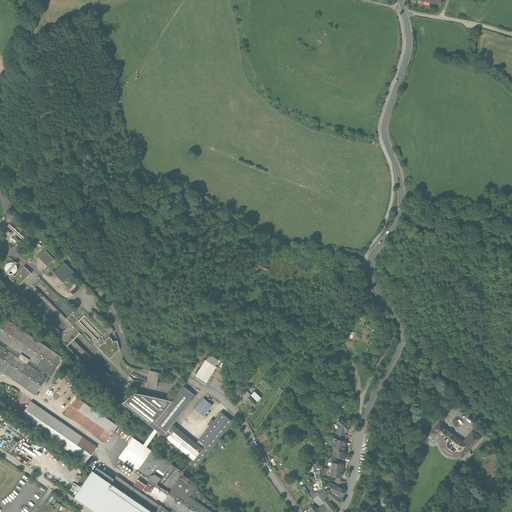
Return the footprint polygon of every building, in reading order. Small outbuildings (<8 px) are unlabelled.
[(45,251),(38,258),(47,267),(54,260),(45,251)] [(11,263),(9,263),(7,264),(6,265),(5,267),(5,269),(5,271),(6,272),(8,274),(9,275),(11,275),(13,274),(15,273),(16,271),(17,269),(17,267),(16,266),(15,264),(13,263),(11,263)] [(64,263),(53,273),(63,283),(74,273),(64,263)] [(31,273),(24,266),(14,276),(12,275),(9,278),(18,287),(31,273)] [(61,357),(3,318),(0,322),(0,371),(36,395),(61,357)] [(98,348),(109,359),(119,350),(117,341),(112,342),(112,340),(109,337),(98,348)] [(205,360),(196,375),(207,381),(220,361),(210,354),(206,360),(205,360)] [(150,371),(145,387),(155,389),(159,373),(150,371)] [(134,393),(122,403),(151,427),(174,445),(173,447),(177,451),(179,449),(193,461),(190,465),(195,469),(232,422),(220,412),(213,422),(211,420),(207,425),(209,426),(195,444),(187,437),(188,437),(186,436),(172,425),(195,396),(183,386),(171,401),(134,393)] [(248,398),(251,395),(246,391),(242,396),(247,399),(248,398)] [(261,398),(254,391),(251,395),(248,398),(255,405),(261,398)] [(117,426),(76,398),(65,415),(106,443),(117,426)] [(212,405),(203,398),(194,410),(203,417),(212,405)] [(97,447),(30,402),(19,419),(85,464),(97,447)] [(335,424),(337,426),(336,434),(339,434),(344,435),(345,432),(350,426),(347,423),(342,419),(341,418),(335,424)] [(465,460),(470,455),(466,451),(479,438),(472,433),(465,440),(464,441),(462,441),(461,440),(453,435),(452,433),(450,431),(448,430),(446,429),(439,423),(430,433),(438,441),(440,444),(440,447),(442,450),(444,452),(446,454),(449,455),(451,456),(455,456),(458,456),(460,457),(463,458),(465,460)] [(137,471),(151,451),(133,438),(119,458),(137,471)] [(337,440),(336,441),(333,441),(332,449),(334,449),(344,451),(346,441),(340,440),(337,440)] [(345,452),(344,451),(334,449),(332,456),(339,458),(343,458),(344,458),(345,452)] [(184,473),(151,451),(137,471),(152,481),(145,490),(152,495),(152,496),(154,498),(155,497),(173,509),(176,511),(218,511),(199,492),(200,490),(195,486),(194,487),(187,482),(189,479),(183,475),(184,473)] [(279,458),(277,455),(274,456),(274,457),(270,460),(273,466),(276,465),(274,461),(279,458)] [(331,463),(330,469),(342,471),(343,465),(342,464),(336,463),(331,462),(331,463)] [(93,472),(92,471),(74,497),(95,511),(151,511),(111,484),(113,480),(96,468),(93,472)] [(341,477),(342,471),(330,469),(329,476),(335,478),(340,478),(341,477)] [(116,476),(113,480),(111,484),(151,511),(156,511),(160,506),(116,476)] [(136,480),(134,486),(143,490),(146,484),(136,480)] [(336,497),(341,500),(344,490),(340,488),(333,485),(331,490),(334,493),(338,495),(336,497)] [(338,505),(341,500),(336,497),(333,495),(325,486),(322,488),(329,497),(330,498),(331,499),(338,505)] [(324,504),(323,502),(329,497),(322,488),(319,491),(316,493),(315,493),(312,496),(314,498),(313,499),(320,507),(324,504)] [(320,507),(324,511),(333,511),(335,510),(329,501),(331,499),(330,498),(329,497),(323,502),(324,504),(320,507)]
